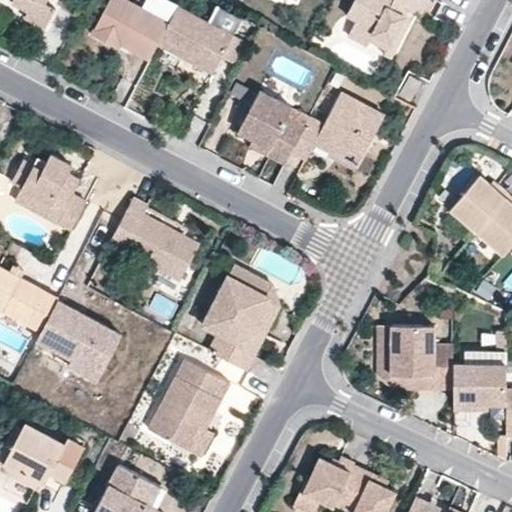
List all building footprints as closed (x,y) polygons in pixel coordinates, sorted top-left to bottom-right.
[(42,9),(44,5),(36,0),(35,0),(34,4),(42,9)] [(110,45),(113,39),(121,43),(150,58),(158,44),(169,21),(127,0),(110,0),(91,36),(110,45)] [(388,47),(404,14),(398,10),(401,3),(416,10),(421,13),(427,0),(353,0),(347,14),(354,18),(347,33),(366,44),(370,37),(388,47)] [(398,10),(404,14),(388,47),(370,37),(366,44),(392,57),(416,10),(401,3),(398,10)] [(169,21),(158,44),(213,74),(233,35),(186,11),(177,6),(169,21)] [(113,39),(110,45),(118,49),(121,43),(113,39)] [(402,94),(412,99),(420,82),(410,76),(402,94)] [(239,130),(252,138),(270,147),(265,154),(285,164),(292,152),(304,126),(287,118),(293,107),(260,90),(239,130)] [(337,155),(341,146),(369,160),(391,117),(342,92),(325,123),(314,118),(310,115),(304,126),(292,152),(308,159),(316,144),(337,155)] [(252,138),(249,145),(265,154),(270,147),(252,138)] [(364,169),(369,160),(341,146),(337,155),(364,169)] [(28,153),(24,161),(41,171),(46,161),(28,153)] [(22,186),(15,200),(72,229),(86,201),(72,194),(75,186),(63,181),(68,171),(71,165),(50,154),(46,161),(41,171),(24,161),(12,182),(22,186)] [(75,186),(80,177),(68,171),(63,181),(75,186)] [(496,187),(482,175),(453,210),(479,230),(511,192),(501,184),(496,187)] [(5,196),(15,200),(22,186),(12,182),(5,196)] [(511,193),(511,192),(479,230),(491,241),(505,253),(511,245),(511,193)] [(130,237),(124,249),(181,279),(200,244),(182,234),(143,213),(146,207),(146,206),(133,198),(118,230),(130,237)] [(182,234),(185,228),(146,207),(143,213),(182,234)] [(256,350),(280,305),(270,282),(234,263),(228,274),(268,295),(244,344),(256,350)] [(0,311),(39,332),(57,301),(57,297),(18,277),(16,282),(6,277),(8,271),(0,266),(0,311)] [(8,271),(6,277),(16,282),(18,277),(8,271)] [(256,350),(244,344),(268,295),(228,274),(203,323),(216,331),(207,349),(246,369),(256,350)] [(36,340),(70,358),(75,350),(103,366),(120,335),(57,301),(39,332),(36,340)] [(437,380),(395,379),(394,328),(377,328),(378,381),(392,396),(437,396),(437,380)] [(438,328),(394,328),(395,379),(437,380),(438,328)] [(70,358),(67,365),(95,380),(103,366),(75,350),(70,358)] [(230,383),(183,360),(148,427),(186,449),(199,424),(207,428),(217,410),(230,383)] [(506,362),(454,361),(454,384),(454,408),(476,408),(476,400),(489,401),(506,401),(506,383),(506,362)] [(476,400),(476,408),(489,408),(489,401),(476,400)] [(36,485),(40,486),(44,480),(47,474),(53,464),(68,472),(81,446),(65,438),(62,443),(21,423),(19,429),(0,465),(36,485)] [(0,473),(32,491),(36,485),(0,465),(19,429),(11,426),(0,446),(0,473)] [(333,465),(318,458),(301,495),(296,493),(290,507),(301,511),(313,511),(318,504),(331,508),(332,506),(343,482),(352,463),(353,462),(338,455),(333,465)] [(161,511),(155,507),(148,504),(158,485),(119,463),(93,511),(161,511)] [(332,506),(342,511),(345,511),(384,511),(393,492),(382,486),(367,479),(370,471),(352,463),(343,482),(332,506)] [(62,483),(68,472),(53,464),(47,474),(62,483)] [(370,471),(367,479),(382,486),(385,478),(370,471)] [(165,489),(158,485),(148,504),(155,507),(165,489)] [(446,511),(447,511),(415,496),(407,511),(446,511)]
